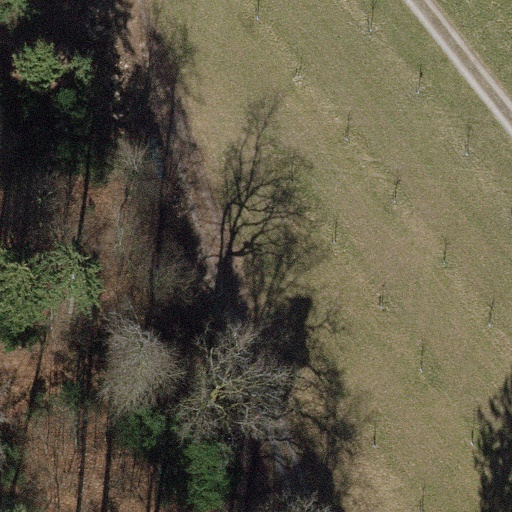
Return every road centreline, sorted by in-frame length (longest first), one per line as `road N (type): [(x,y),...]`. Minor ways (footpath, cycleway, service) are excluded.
road 1 (track): [(142,0),(309,511)]
road 2 (track): [(511,118),(418,0)]
